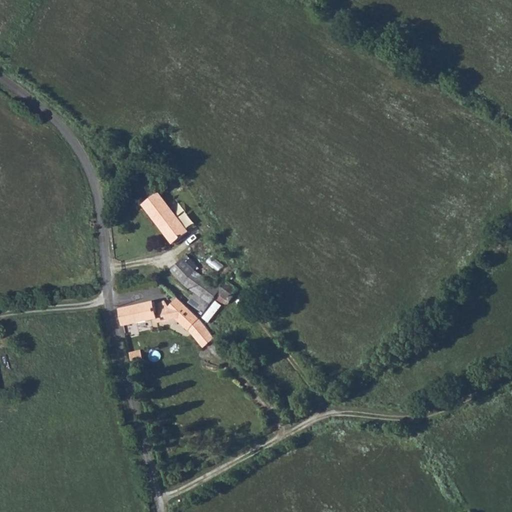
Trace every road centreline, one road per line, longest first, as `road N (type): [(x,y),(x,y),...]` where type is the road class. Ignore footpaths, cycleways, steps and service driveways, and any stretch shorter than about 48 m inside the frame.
road 1 (unclassified): [(0,77),(72,140),(90,172),(115,342),(161,511)]
road 2 (track): [(158,499),(319,416),(418,418),(511,377)]
